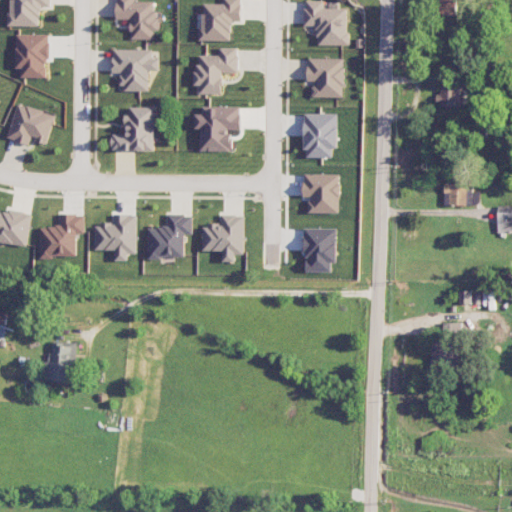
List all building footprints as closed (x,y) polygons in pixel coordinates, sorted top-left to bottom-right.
[(40,26),(40,6),(50,6),(50,0),(9,0),(10,25),(40,26)] [(116,0),(117,19),(131,19),(131,39),(154,39),(154,29),(160,29),(160,10),(154,10),(154,1),(135,1),(134,0),(116,0)] [(202,39),(232,40),(233,21),(241,21),(241,0),(223,0),(223,3),(202,3),(202,39)] [(348,45),(349,8),(325,8),(325,0),(318,0),(305,0),(305,25),(318,25),(318,44),(348,45)] [(456,15),(456,0),(438,0),(438,14),(456,15)] [(50,34),(16,33),(16,68),(21,68),(20,77),(46,77),(46,59),(50,59),(50,34)] [(223,72),(238,72),(238,47),(219,47),(219,54),(197,54),(197,85),(200,85),(200,94),(223,94),(223,72)] [(152,49),(113,49),(113,72),(122,72),(122,90),(148,90),(148,70),(159,70),(159,58),(152,58),(152,49)] [(345,58),(309,57),(308,83),(312,83),(312,96),(344,97),(345,58)] [(460,85),(439,85),(439,106),(460,106),(460,85)] [(46,144),(55,113),(18,103),(8,138),(31,145),(33,140),(46,144)] [(154,151),(155,107),(129,106),(129,114),(126,114),(126,133),(112,133),(112,149),(154,151)] [(241,106),(202,107),(202,114),(195,114),(196,128),(201,128),(201,150),(231,150),(231,129),(241,128),(241,106)] [(338,113),(305,113),(304,157),(333,157),(333,148),(337,148),(338,113)] [(304,198),(309,198),(309,213),(340,212),(339,173),(304,174),(304,198)] [(445,205),(480,204),(480,191),(473,191),(472,182),(444,183),(445,205)] [(498,232),(511,232),(511,205),(499,205),(498,232)] [(32,214),(0,209),(0,241),(27,246),(32,214)] [(77,256),(77,233),(85,233),(85,214),(58,213),(58,226),(41,226),(40,256),(77,256)] [(137,253),(138,214),(114,214),(113,223),(96,223),(95,249),(116,250),(116,260),(128,260),(128,253),(137,253)] [(185,257),(185,234),(192,234),(192,214),(166,214),(167,226),(148,227),(148,257),(185,257)] [(223,251),(223,261),(235,261),(235,254),(244,254),(245,215),(222,214),(221,224),(203,223),(203,250),(223,251)] [(337,228),(305,228),(305,271),(332,271),(332,262),(337,262),(337,228)] [(471,290),(460,290),(460,303),(471,303),(471,290)] [(433,340),(432,367),(448,367),(448,359),(454,359),(454,349),(461,349),(462,322),(444,322),(444,340),(433,340)] [(75,381),(77,341),(52,340),(51,361),(44,361),(43,379),(75,381)]
